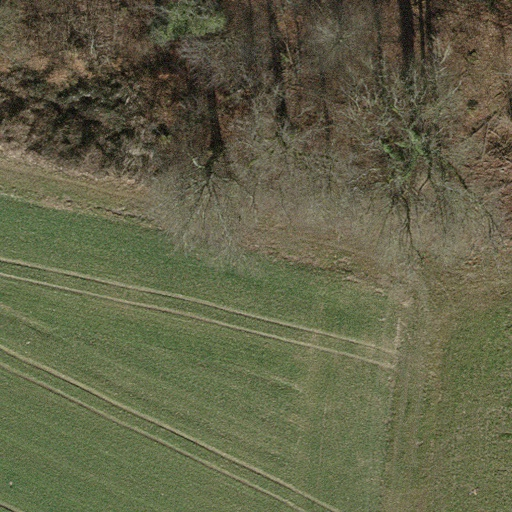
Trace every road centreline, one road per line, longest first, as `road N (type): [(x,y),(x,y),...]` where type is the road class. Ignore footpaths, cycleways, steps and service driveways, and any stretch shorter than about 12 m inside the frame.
road 1 (track): [(430,279),(0,176)]
road 2 (track): [(410,511),(430,279)]
